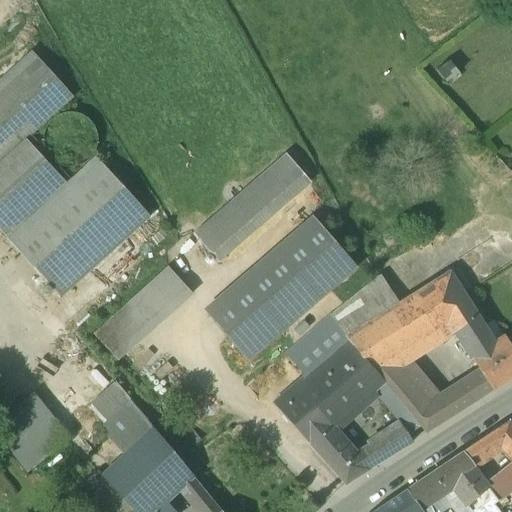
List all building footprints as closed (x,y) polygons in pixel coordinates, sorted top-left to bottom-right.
[(0,78),(0,231),(7,239),(68,182),(28,138),(75,95),(33,49),(0,78)] [(286,155),(193,235),(216,262),(309,182),(286,155)] [(68,182),(7,239),(47,284),(54,292),(60,298),(149,218),(95,158),(68,182)] [(312,217),(203,311),(213,323),(322,229),(312,217)] [(322,229),(213,323),(246,361),(355,267),(322,229)] [(167,268),(92,335),(117,362),(192,294),(167,268)] [(348,338),(346,339),(348,342),(372,371),(400,353),(445,325),(454,335),(477,318),(450,274),(380,318),(348,338)] [(47,284),(39,291),(46,298),(54,292),(47,284)] [(367,298),(332,320),(348,338),(380,318),(367,298)] [(329,317),(286,353),(306,377),(348,342),(346,339),(348,338),(332,320),(329,317)] [(494,345),(477,318),(454,335),(455,336),(455,335),(480,373),(485,379),(492,391),(511,378),(511,349),(505,338),(494,345)] [(306,377),(273,405),(311,448),(312,447),(332,429),(373,393),(383,384),(372,371),(348,342),(306,377)] [(400,353),(372,371),(383,384),(389,391),(390,391),(420,427),(425,433),(445,421),(431,404),(439,399),(400,353)] [(480,373),(458,387),(471,405),(484,396),(477,385),(485,379),(480,373)] [(492,391),(485,379),(477,385),(484,396),(492,391)] [(401,426),(370,446),(370,447),(356,457),(368,471),(413,443),(408,436),(420,427),(390,391),(389,391),(383,384),(373,393),(401,426)] [(117,385),(89,409),(113,436),(108,440),(123,456),(152,428),(131,404),(117,385)] [(439,399),(431,404),(445,421),(471,405),(458,387),(439,399)] [(64,442),(28,398),(3,418),(38,463),(64,442)] [(38,463),(3,418),(0,420),(0,443),(24,474),(38,463)] [(511,426),(509,423),(463,453),(474,467),(500,449),(511,462),(511,426)] [(168,448),(152,428),(123,456),(101,476),(134,511),(133,511),(173,511),(165,501),(179,489),(185,484),(188,488),(196,481),(168,448)] [(191,429),(168,448),(191,476),(200,469),(187,452),(200,441),(191,429)] [(356,457),(332,429),(312,447),(345,485),(368,471),(356,457)] [(485,485),(472,468),(474,467),(463,453),(405,491),(406,492),(420,509),(428,504),(429,506),(429,505),(452,490),(470,511),(496,511),(498,511),(493,505),(498,502),(485,485)] [(511,463),(498,474),(511,491),(511,490),(511,463)] [(498,474),(485,485),(498,502),(511,491),(498,474)] [(133,511),(134,511),(101,476),(85,490),(104,511),(133,511)] [(220,511),(196,481),(188,488),(185,484),(179,489),(198,511),(220,511)] [(406,492),(375,511),(421,511),(420,509),(406,492)]
